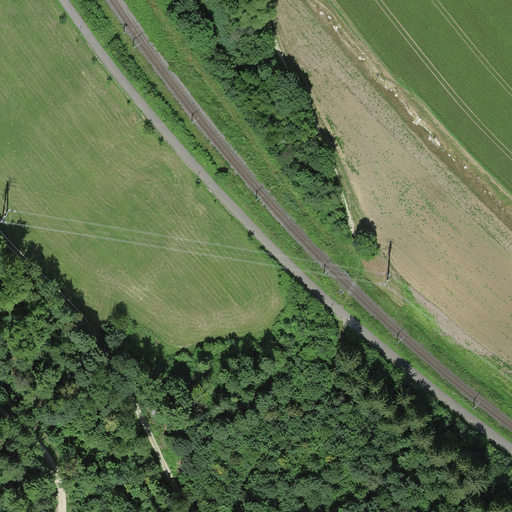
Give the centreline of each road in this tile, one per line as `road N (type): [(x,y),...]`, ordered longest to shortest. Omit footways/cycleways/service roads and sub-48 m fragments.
road 1 (unclassified): [(511,452),(256,236),(62,0)]
road 2 (track): [(0,237),(110,363),(192,511)]
road 3 (track): [(263,0),(361,246)]
road 4 (track): [(0,409),(48,457),(62,511)]
